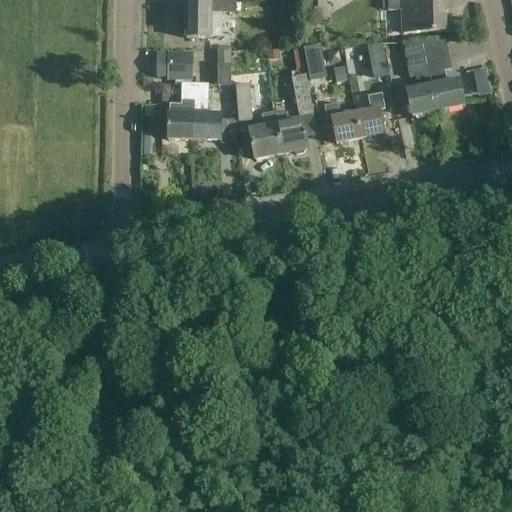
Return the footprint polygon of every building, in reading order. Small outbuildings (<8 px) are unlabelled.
[(209,15),(235,15),(234,0),(214,0),(214,4),(186,3),(186,22),(180,22),(179,38),(184,38),(184,40),(209,41),(209,15)] [(308,0),(308,10),(325,10),(325,0),(308,0)] [(402,36),(421,36),(446,36),(446,6),(434,6),(434,0),(386,0),(387,12),(401,12),(402,36)] [(423,43),(437,114),(465,108),(460,81),(445,84),(443,73),(448,72),(446,57),(445,57),(442,42),(423,43)] [(417,81),(419,90),(407,92),(412,119),(437,114),(423,43),(401,44),(402,49),(409,80),(415,79),(415,82),(417,81)] [(303,50),(309,83),(326,80),(320,47),(303,50)] [(278,51),(267,52),(267,61),(278,61),(278,51)] [(230,87),(230,67),(230,53),(217,53),(217,67),(218,87),(230,87)] [(167,55),(167,79),(174,79),(190,79),(192,79),(192,55),(167,55)] [(386,67),(371,70),(373,80),(388,78),(386,67)] [(344,70),(333,72),(336,85),(347,82),(344,70)] [(291,80),(299,118),(313,115),(305,77),(291,80)] [(235,87),(238,124),(251,123),(248,86),(235,87)] [(161,87),(161,103),(181,103),(181,87),(161,87)] [(194,143),(193,87),(182,87),(182,108),(170,108),(170,116),(168,116),(168,142),(194,143)] [(193,87),(194,143),(220,142),(220,115),(207,115),(208,87),(193,87)] [(354,116),(359,141),(384,136),(379,112),(384,111),(381,96),(367,99),(370,113),(354,116)] [(334,147),(359,141),(354,116),(340,119),(336,105),(323,108),(326,122),(329,121),(334,147)] [(273,115),(281,157),(292,155),(296,157),(303,156),(305,152),(307,152),(301,121),(286,124),(284,113),(273,115)] [(249,131),(255,162),(281,157),(273,115),(261,118),(263,128),(249,131)]
